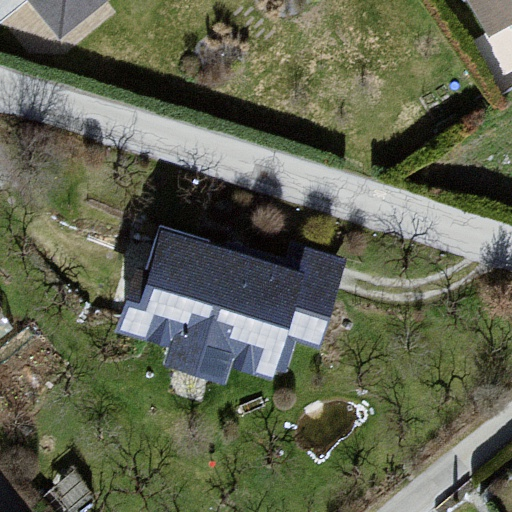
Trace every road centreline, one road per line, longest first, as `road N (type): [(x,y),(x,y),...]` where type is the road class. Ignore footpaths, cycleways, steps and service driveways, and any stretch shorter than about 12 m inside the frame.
road 1 (residential): [(0,67),(511,239)]
road 2 (residential): [(511,413),(399,511)]
